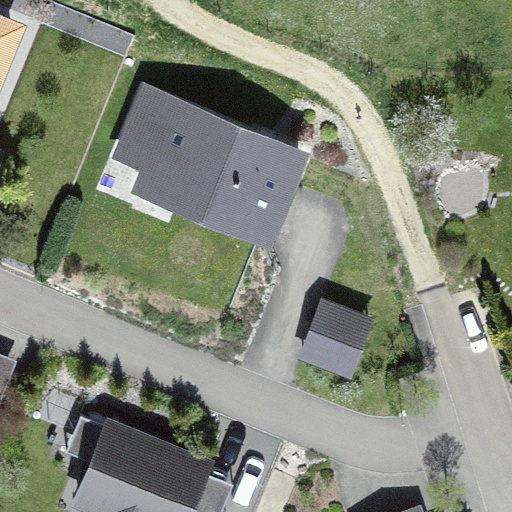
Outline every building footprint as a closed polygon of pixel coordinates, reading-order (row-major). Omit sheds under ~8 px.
[(0,0),(0,77),(27,11),(0,0)] [(143,75),(113,152),(139,162),(131,182),(271,236),(309,140),(143,75)] [(374,311),(320,290),(298,350),(351,371),(374,311)] [(0,392),(17,353),(0,346),(0,392)] [(87,455),(70,496),(108,511),(219,511),(234,476),(209,466),(215,453),(107,408),(103,418),(80,409),(65,445),(87,455)] [(424,511),(420,498),(377,511),(424,511)]
